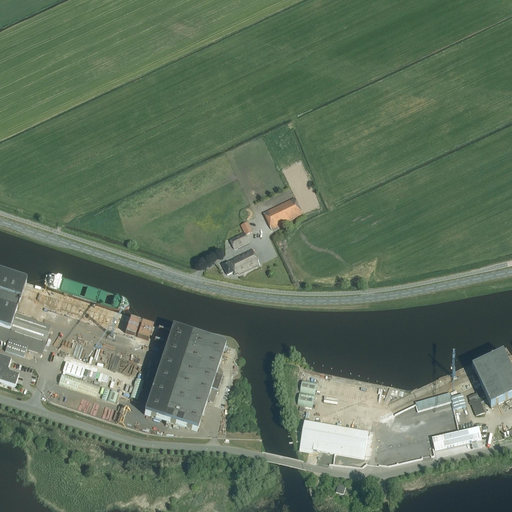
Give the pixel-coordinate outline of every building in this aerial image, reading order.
[(303,215),(295,199),(263,214),(271,230),(303,215)] [(253,217),(253,215),(252,213),(250,212),(248,211),(246,212),(245,212),(244,213),(243,214),(243,216),(243,218),(243,219),(244,220),(245,221),(246,222),(248,222),(249,222),(250,221),(251,220),(252,220),(253,218),(253,217)] [(253,233),(248,223),(246,224),(241,226),(245,234),(246,236),(253,233)] [(245,234),(230,241),(234,250),(249,243),(246,236),(245,234)] [(260,266),(252,250),(234,258),(235,260),(229,262),(229,263),(222,266),(227,276),(233,273),(235,276),(238,275),(238,277),(260,266)] [(42,356),(46,345),(48,346),(50,340),(48,339),(51,328),(29,321),(30,318),(21,316),(22,313),(17,311),(20,302),(20,303),(26,283),(0,274),(0,342),(7,344),(5,353),(24,359),(27,351),(42,356)] [(56,309),(69,312),(71,302),(65,301),(66,297),(59,295),(56,309)] [(225,347),(193,336),(172,329),(144,415),(164,422),(197,433),(207,402),(208,403),(208,401),(213,403),(222,376),(222,375),(222,374),(222,373),(222,372),(222,371),(221,370),(220,369),(219,368),(218,368),(225,347)] [(473,369),(482,390),(476,392),(477,395),(468,398),(476,417),(485,414),(480,404),(487,401),(491,409),(511,398),(511,372),(504,355),(473,369)] [(18,377),(10,374),(8,370),(11,362),(0,358),(0,383),(15,388),(18,377)] [(66,363),(62,374),(62,375),(58,385),(96,398),(100,388),(65,376),(65,374),(82,379),(85,369),(66,363)] [(109,383),(111,376),(102,374),(101,380),(109,383)] [(138,401),(144,382),(136,379),(130,399),(138,401)] [(300,393),(315,395),(317,383),(302,381),(300,393)] [(115,404),(118,394),(110,392),(107,401),(115,404)] [(314,397),(300,394),(297,406),(312,408),(314,397)] [(450,398),(451,402),(454,410),(466,407),(462,395),(450,398)] [(407,407),(409,413),(416,410),(415,404),(407,407)] [(431,410),(432,416),(439,414),(438,411),(445,409),(444,406),(431,410)] [(319,425),(317,425),(304,422),(299,452),(313,454),(314,451),(364,460),(369,434),(319,425)] [(479,429),(453,435),(451,427),(445,428),(447,434),(451,433),(452,435),(432,440),(435,452),(456,447),(479,441),(481,441),(479,429)] [(338,485),(336,493),(344,496),(346,487),(338,485)]
